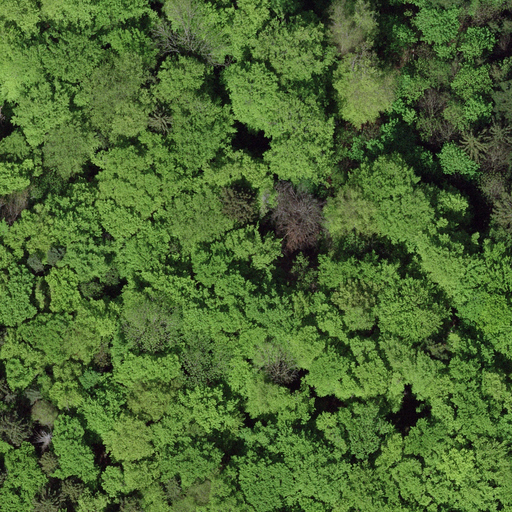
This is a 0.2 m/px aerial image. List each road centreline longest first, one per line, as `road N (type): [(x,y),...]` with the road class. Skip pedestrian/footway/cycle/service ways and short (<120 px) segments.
road 1 (track): [(0,83),(422,280),(478,341),(493,371),(493,511)]
road 2 (track): [(0,252),(211,342)]
road 3 (track): [(367,256),(511,264)]
